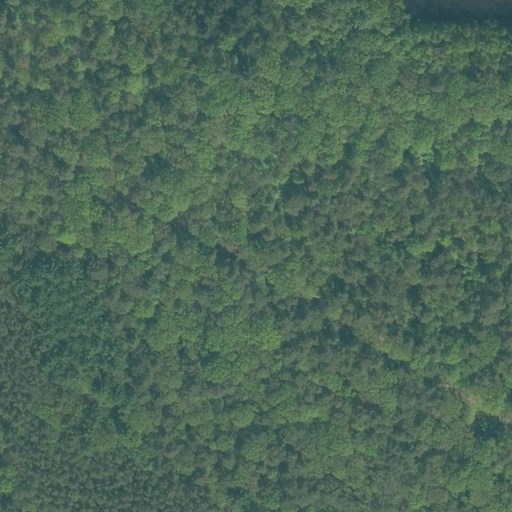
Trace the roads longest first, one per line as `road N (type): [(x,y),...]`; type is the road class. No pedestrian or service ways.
road 1 (unclassified): [(511,421),(0,105)]
road 2 (track): [(173,212),(248,91),(412,67),(511,63)]
